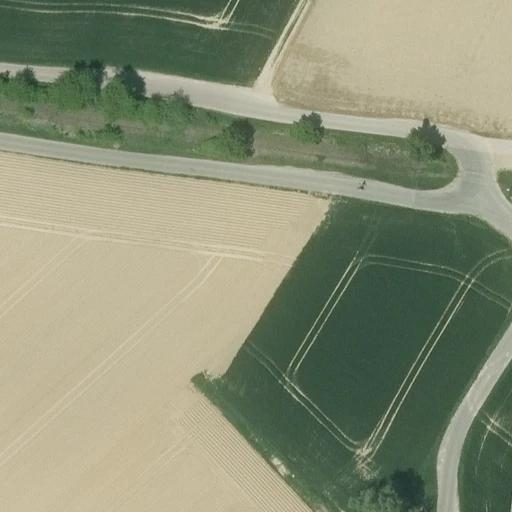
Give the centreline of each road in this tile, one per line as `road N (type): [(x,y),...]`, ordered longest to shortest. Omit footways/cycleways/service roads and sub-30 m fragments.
road 1 (unclassified): [(511,227),(473,207),(0,139)]
road 2 (track): [(0,69),(481,145)]
road 3 (track): [(309,0),(253,109)]
